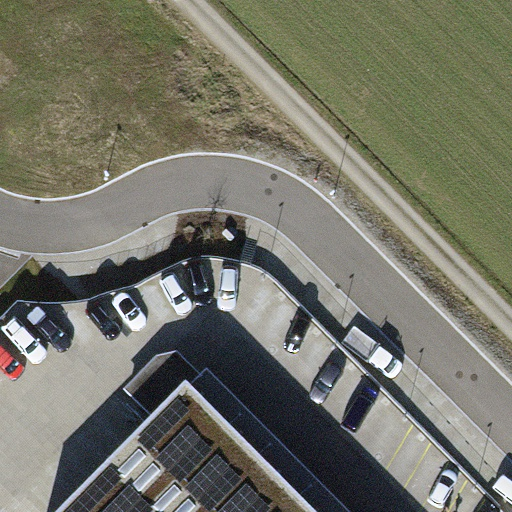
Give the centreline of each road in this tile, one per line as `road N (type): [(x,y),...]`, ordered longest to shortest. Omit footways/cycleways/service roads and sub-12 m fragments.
road 1 (unclassified): [(0,222),(93,231),(191,183),(296,202),(511,411)]
road 2 (track): [(186,0),(511,324)]
